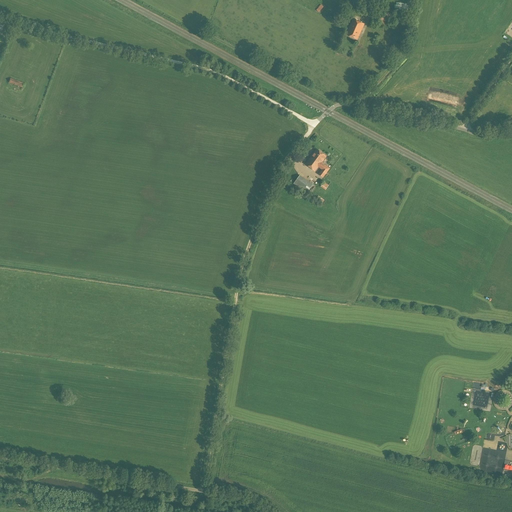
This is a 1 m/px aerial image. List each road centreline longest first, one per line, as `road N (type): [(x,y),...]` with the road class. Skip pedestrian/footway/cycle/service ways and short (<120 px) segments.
road 1 (unclassified): [(511,129),(478,132),(342,104),(314,125),(216,70),(0,10)]
road 2 (track): [(314,125),(274,173),(243,260),(202,490)]
road 3 (unclassified): [(262,511),(202,490),(0,456)]
